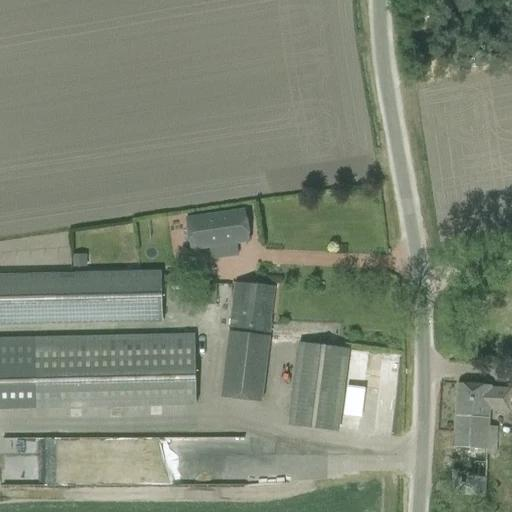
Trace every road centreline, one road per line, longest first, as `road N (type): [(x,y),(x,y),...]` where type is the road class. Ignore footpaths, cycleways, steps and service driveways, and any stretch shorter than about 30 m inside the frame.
road 1 (tertiary): [(414,511),(425,415),(422,279),(380,62),(382,0)]
road 2 (unknown): [(420,456),(240,419),(0,420)]
